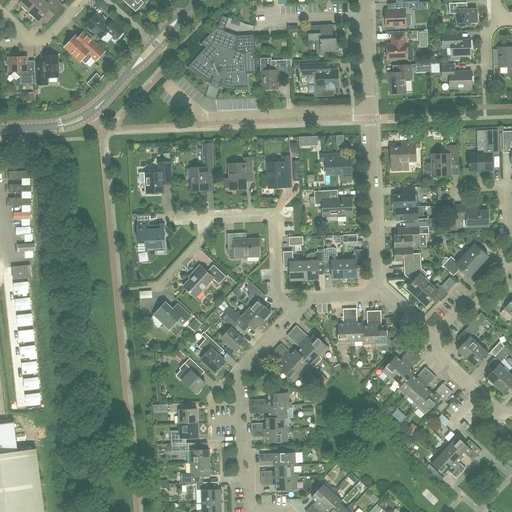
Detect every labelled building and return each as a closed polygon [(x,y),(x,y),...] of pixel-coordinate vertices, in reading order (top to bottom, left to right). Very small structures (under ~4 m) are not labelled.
[(29,12),(40,0),(22,0),(20,3),(29,12)] [(39,21),(41,19),(46,23),(52,17),(62,6),(62,5),(56,0),(50,0),(47,3),(43,0),(40,0),(29,12),(39,21)] [(125,0),(124,1),(136,12),(144,3),(141,0),(125,0)] [(422,10),(422,2),(412,3),(400,3),(400,10),(385,11),(386,26),(406,25),(406,16),(413,15),(413,10),(422,10)] [(457,9),(457,3),(449,3),(450,14),(458,14),(458,27),(470,26),(470,23),(478,23),(477,9),(457,9)] [(108,25),(96,14),(86,25),(101,39),(108,31),(117,39),(124,31),(113,20),(108,25)] [(333,38),(333,26),(308,27),(308,40),(320,39),(320,45),(317,45),(318,55),(329,55),(329,52),(337,51),(336,38),(333,38)] [(457,41),(456,33),(442,33),(443,48),(452,48),(452,55),(450,55),(450,61),(460,61),(459,55),(471,55),(470,40),(457,41)] [(405,44),(404,34),(392,35),(392,44),(387,44),(387,60),(407,59),(407,43),(405,44)] [(255,74),(254,35),(237,36),(232,50),(228,49),(216,82),(220,84),(223,84),(226,85),(231,86),(234,86),(240,87),(242,87),(247,87),(247,74),(255,74)] [(86,45),(76,36),(65,48),(80,61),(88,53),(96,61),(104,51),(91,39),(86,45)] [(216,82),(228,49),(211,42),(189,66),(192,69),(196,71),(199,74),(201,75),(203,76),(208,79),(210,80),(216,82)] [(126,50),(122,46),(116,53),(120,57),(126,50)] [(511,46),(499,47),(499,49),(493,50),(494,64),(500,64),(500,67),(509,67),(510,77),(511,76),(511,46)] [(17,57),(17,54),(13,54),(10,57),(9,57),(9,59),(6,62),(6,63),(9,66),(9,71),(14,71),(28,84),(35,84),(34,61),(27,61),(27,57),(17,57)] [(58,62),(58,56),(42,56),(43,72),(37,72),(37,85),(48,85),(47,78),(58,77),(58,72),(60,72),(62,71),(63,69),(63,65),(62,63),(60,62),(58,62)] [(271,61),(271,59),(260,59),(261,72),(263,72),(263,89),(277,89),(277,78),(279,77),(286,76),(285,66),(291,66),(291,60),(271,61)] [(329,71),(328,69),(327,64),(302,65),(302,75),(314,75),(315,79),(316,81),(318,81),(318,88),(327,87),(327,89),(334,88),(334,87),(338,87),(338,70),(329,71)] [(415,64),(411,65),(411,69),(415,69),(419,69),(419,72),(425,72),(425,64),(415,64)] [(406,93),(405,79),(412,79),(411,69),(411,65),(403,65),(403,72),(388,73),(388,80),(389,80),(390,94),(406,93)] [(454,72),(454,65),(442,66),(442,78),(449,78),(450,88),(458,87),(458,91),(472,90),(471,72),(454,72)] [(87,84),(92,88),(92,89),(96,84),(91,79),(87,84)] [(511,164),(511,132),(503,132),(503,141),(503,152),(510,152),(511,165),(511,164)] [(469,171),(492,170),(491,155),(498,154),(498,138),(486,139),(486,154),(469,155),(469,171)] [(408,170),(408,161),(416,161),(415,148),(420,148),(420,141),(402,142),(402,147),(391,148),(392,168),(401,168),(401,171),(408,170)] [(433,176),(449,176),(449,166),(459,166),(458,145),(444,146),(444,154),(433,154),(433,176)] [(192,191),(207,190),(214,190),(213,181),(212,160),(212,153),(207,154),(207,160),(204,160),(204,168),(191,169),(186,169),(187,178),(192,178),(192,191)] [(341,160),(340,154),(321,155),(321,162),(326,162),(327,175),(340,174),(341,180),(351,180),(350,160),(341,160)] [(269,188),(291,187),(289,156),(282,157),(283,163),(268,164),(269,188)] [(246,188),(245,177),(252,177),(251,158),(244,159),(244,163),(230,164),(230,165),(229,165),(230,178),(224,179),(224,188),(230,188),(230,189),(246,188)] [(173,184),(172,175),(172,162),(157,162),(158,172),(146,173),(139,173),(139,183),(146,182),(147,194),(163,193),(163,184),(173,184)] [(24,184),(6,185),(7,192),(24,191),(24,184)] [(393,208),(416,207),(415,187),(402,188),(402,195),(393,195),(393,208)] [(314,205),(322,205),(323,217),(338,216),(346,216),(352,215),(352,198),(330,199),(329,191),(314,191),(314,197),(310,197),(311,205),(314,205)] [(474,211),(474,205),(456,206),(457,219),(467,219),(467,227),(488,226),(487,211),(474,211)] [(418,207),(416,207),(393,208),(395,208),(396,221),(405,221),(406,228),(407,228),(419,227),(428,226),(428,218),(427,215),(420,216),(418,215),(418,207)] [(146,252),(146,249),(155,249),(155,255),(166,254),(165,248),(164,224),(137,226),(137,241),(138,252),(146,252)] [(395,236),(395,248),(412,247),(420,247),(426,247),(426,234),(429,234),(428,226),(419,227),(407,228),(407,235),(395,236)] [(15,231),(15,238),(31,237),(31,230),(15,231)] [(243,240),(242,233),(227,234),(228,250),(235,250),(235,258),(259,257),(259,239),(243,240)] [(479,267),(488,257),(479,248),(483,244),(472,234),(470,236),(469,237),(467,239),(466,240),(473,246),(465,254),(479,267)] [(343,243),(357,242),(356,235),(342,235),(343,243)] [(289,246),(303,245),(303,237),(289,237),(289,246)] [(412,254),(412,247),(395,248),(396,261),(404,261),(408,260),(409,267),(415,267),(421,267),(420,254),(412,254)] [(324,267),(331,267),(331,279),(344,278),(343,260),(337,260),(337,250),(334,248),(327,248),(327,249),(323,249),(323,252),(324,267)] [(317,267),(324,267),(323,252),(314,252),(315,253),(311,253),(308,255),(307,257),(306,258),(307,262),(304,262),(304,271),(304,280),(318,279),(318,275),(317,267)] [(469,277),(479,267),(465,254),(457,263),(451,257),(445,263),(456,273),(460,269),(469,277)] [(344,278),(357,278),(356,260),(343,260),(344,278)] [(290,280),(304,280),(304,271),(304,262),(290,262),(290,280)] [(226,276),(214,265),(207,272),(199,265),(193,273),(194,274),(183,286),(196,297),(213,279),(219,284),(226,276)] [(416,296),(426,286),(428,283),(425,280),(427,274),(421,268),(421,267),(415,267),(409,267),(404,268),(404,275),(412,282),(407,288),(416,296)] [(263,320),(271,312),(265,306),(267,304),(258,296),(261,292),(251,282),(247,278),(243,282),(247,286),(246,287),(252,293),(249,296),(250,300),(246,304),(249,308),(263,320)] [(447,292),(437,283),(433,288),(428,283),(426,286),(416,296),(426,305),(434,296),(439,301),(447,292)] [(32,284),(13,285),(14,298),(33,297),(32,284)] [(235,289),(232,292),(237,297),(241,294),(241,290),(237,287),(235,289)] [(34,301),(16,302),(16,313),(35,312),(34,301)] [(174,310),(165,302),(154,315),(169,329),(178,320),(183,325),(191,316),(179,305),(174,310)] [(236,313),(229,306),(224,312),(228,315),(234,321),(238,318),(247,326),(249,324),(255,329),(263,320),(249,308),(245,313),(244,312),(238,311),(236,313)] [(357,323),(357,308),(349,309),(350,327),(351,346),(354,346),(354,341),(362,341),(363,344),(362,323),(357,323)] [(351,346),(350,327),(349,309),(343,309),(343,324),(338,324),(339,344),(348,343),(348,346),(351,346)] [(375,348),(373,311),(366,311),(367,326),(363,326),(363,323),(362,323),(363,344),(372,343),(372,348),(375,348)] [(381,325),(380,311),(373,311),(375,348),(378,348),(378,346),(387,345),(386,325),(381,325)] [(235,350),(244,340),(233,330),(238,325),(234,321),(228,315),(224,320),(223,321),(230,328),(221,338),(235,350)] [(36,317),(17,318),(18,329),(36,328),(36,317)] [(195,331),(201,324),(195,318),(189,326),(195,331)] [(470,334),(480,323),(475,319),(466,329),(470,334)] [(205,324),(201,329),(205,332),(209,328),(205,324)] [(318,355),(322,358),(324,356),(322,355),(328,348),(314,334),(310,338),(296,325),(292,330),(318,355)] [(295,350),(302,357),(310,364),(314,367),(322,358),(318,355),(292,330),(287,336),(301,348),(298,352),(295,350)] [(38,332),(18,333),(19,345),(38,343),(38,332)] [(215,372),(225,361),(214,351),(218,346),(208,336),(203,332),(201,335),(206,339),(198,347),(206,354),(201,359),(215,372)] [(466,358),(479,344),(470,336),(457,350),(466,358)] [(495,357),(505,346),(500,342),(490,352),(495,357)] [(292,364),(303,374),(305,372),(304,371),(310,364),(302,357),(295,350),(292,354),(281,344),(276,349),(292,364)] [(475,367),(488,353),(479,344),(466,358),(475,367)] [(495,385),(507,372),(503,368),(505,366),(501,362),(510,351),(505,346),(495,357),(499,361),(490,370),(492,372),(487,377),(495,385)] [(400,371),(415,353),(410,348),(399,359),(396,356),(382,371),(389,377),(387,379),(390,381),(400,371)] [(40,349),(20,351),(21,362),(41,360),(40,349)] [(301,376),(303,374),(276,349),(271,354),(282,364),(279,368),(293,381),(300,375),(301,376)] [(180,351),(176,356),(181,360),(185,355),(180,351)] [(400,388),(414,372),(410,369),(420,358),(415,353),(400,371),(390,381),(392,383),(395,380),(401,385),(399,387),(400,388)] [(196,393),(205,383),(199,377),(204,372),(190,358),(180,369),(187,375),(182,380),(196,393)] [(42,366),(22,368),(23,379),(44,377),(42,366)] [(408,396),(431,372),(425,367),(415,378),(412,375),(414,372),(400,388),(406,394),(403,397),(406,399),(408,396)] [(414,407),(421,400),(429,391),(426,388),(436,377),(431,372),(408,396),(415,402),(412,405),(414,407)] [(511,376),(507,372),(495,385),(504,394),(509,388),(511,390),(511,388),(511,376)] [(371,381),(368,378),(362,384),(365,387),(371,381)] [(313,383),(320,389),(324,385),(317,379),(313,383)] [(42,380),(21,383),(23,394),(44,392),(42,380)] [(444,401),(452,392),(443,383),(433,394),(429,391),(421,400),(414,407),(416,409),(418,408),(424,414),(440,398),(444,401)] [(268,399),(254,400),(249,400),(250,407),(291,405),(291,402),(289,402),(288,393),(286,393),(286,386),(279,384),(278,387),(278,393),(268,394),(268,399)] [(45,396),(24,399),(25,410),(47,408),(45,396)] [(185,410),(185,404),(170,404),(170,413),(179,413),(179,424),(198,423),(197,409),(185,410)] [(250,414),(254,413),(269,413),(269,418),(266,418),(287,417),(287,408),(291,408),(291,405),(250,407),(250,414)] [(402,421),(406,416),(402,412),(397,417),(402,421)] [(285,426),(284,418),(287,418),(287,417),(266,418),(266,423),(252,424),(252,431),(289,430),(289,426),(285,426)] [(0,511),(44,511),(36,448),(18,450),(14,418),(0,420),(0,511)] [(466,430),(470,426),(464,421),(461,425),(466,430)] [(198,437),(198,423),(179,424),(180,431),(170,431),(171,436),(171,444),(177,444),(186,444),(186,438),(198,437)] [(410,429),(415,433),(416,432),(419,428),(415,424),(410,429)] [(287,442),(287,433),(289,432),(289,430),(252,431),(252,438),(267,437),(267,443),(287,442)] [(409,440),(415,445),(421,438),(416,433),(409,440)] [(467,446),(455,435),(449,442),(447,441),(445,443),(448,446),(449,446),(462,458),(465,454),(473,461),(482,451),(471,442),(467,446)] [(196,450),(196,444),(186,444),(177,444),(177,450),(180,449),(180,454),(191,454),(191,464),(210,463),(209,450),(196,450)] [(449,446),(448,446),(443,453),(439,449),(437,452),(445,459),(461,474),(466,468),(459,461),(462,458),(449,446)] [(461,474),(445,459),(437,452),(435,454),(437,455),(431,462),(446,476),(449,472),(457,479),(461,474)] [(296,462),(295,453),(260,454),(261,462),(275,461),(275,466),(293,466),(298,466),(298,462),(296,462)] [(511,460),(510,458),(503,466),(511,474),(511,460)] [(197,483),(197,477),(210,476),(210,463),(191,464),(192,474),(181,474),(181,484),(196,483),(197,483)] [(294,474),(293,466),(275,466),(275,471),(261,472),(261,479),(299,477),(299,474),(294,474)] [(299,480),(306,480),(306,477),(299,477),(261,479),(262,486),(276,485),(276,490),(296,489),(296,480),(299,480)] [(332,489),(325,482),(312,497),(316,501),(306,511),(314,511),(336,489),(334,487),(332,489)] [(211,490),(211,483),(197,483),(196,483),(197,503),(203,503),(221,502),(221,490),(211,490)] [(331,511),(342,501),(335,495),(338,491),(336,489),(314,511),(324,511),(326,510),(327,511),(331,511)] [(346,509),(340,503),(342,501),(331,511),(347,511),(351,508),(349,506),(346,509)] [(221,511),(221,502),(203,503),(203,510),(201,510),(198,511),(221,511)]
